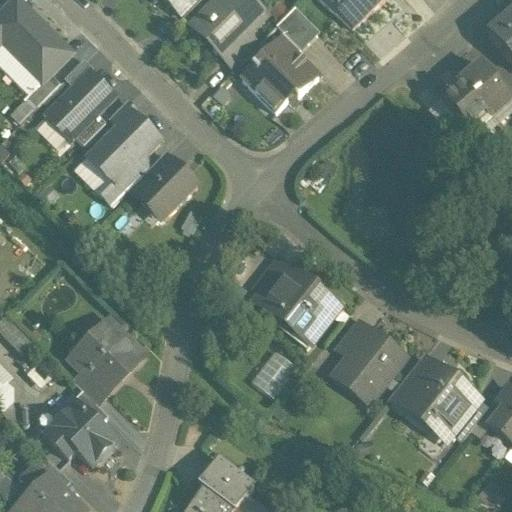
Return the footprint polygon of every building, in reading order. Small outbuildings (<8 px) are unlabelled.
[(158,0),(173,15),(174,14),(188,0),(158,0)] [(188,0),(174,14),(183,23),(205,0),(188,0)] [(265,23),(242,0),(223,0),(191,31),(223,63),(247,40),(248,40),(265,23)] [(317,0),(332,14),(346,1),(344,0),(317,0)] [(390,0),(344,0),(346,1),(351,8),(358,2),(370,17),(390,0)] [(351,8),(346,1),(332,14),(352,33),(370,17),(358,2),(351,8)] [(15,60),(44,31),(16,4),(0,20),(0,49),(2,48),(15,60)] [(293,16),(275,34),(298,57),(315,39),(293,16)] [(511,24),(510,22),(488,40),(511,68),(511,24)] [(71,58),(44,31),(15,60),(42,87),(50,79),(71,58)] [(248,40),(247,40),(223,63),(235,74),(258,51),(248,40)] [(277,68),(268,59),(253,74),(252,72),(250,74),(251,75),(241,86),(274,119),(294,99),(297,103),(317,82),(290,55),(277,68)] [(84,65),(64,84),(72,93),(89,76),(90,77),(93,74),(84,65)] [(511,103),(482,69),(461,87),(496,128),(511,114),(511,103)] [(90,77),(89,76),(72,93),(44,121),(70,147),(74,142),(97,119),(115,101),(90,77)] [(60,88),(50,79),(42,87),(9,120),(19,129),(60,88)] [(496,128),(461,87),(441,104),(476,145),(496,128)] [(126,107),(109,124),(118,132),(132,118),(133,120),(136,117),(126,107)] [(133,120),(132,118),(118,132),(87,163),(114,190),(115,192),(138,169),(160,146),(133,120)] [(97,119),(74,142),(83,150),(105,128),(97,119)] [(146,177),(139,185),(148,194),(173,169),(164,160),(146,177)] [(195,190),(174,168),(173,169),(148,194),(141,201),(163,223),(195,190)] [(138,169),(115,192),(114,190),(102,201),(112,211),(139,185),(146,177),(138,169)] [(461,222),(452,215),(443,225),(452,233),(461,222)] [(277,264),(255,292),(260,297),(253,305),(262,312),(291,276),(277,264)] [(458,314),(473,289),(453,273),(436,295),(441,299),(438,305),(458,314)] [(318,301),(291,279),(292,277),(291,276),(262,312),(310,351),(340,314),(320,298),(318,301)] [(0,322),(0,337),(26,361),(38,347),(5,317),(0,322)] [(358,327),(337,353),(347,361),(349,363),(369,336),(358,327)] [(111,329),(75,364),(88,377),(84,381),(102,400),(104,399),(142,361),(111,329)] [(403,363),(369,336),(349,363),(347,361),(330,382),(348,395),(357,383),(376,398),(403,363)] [(421,363),(391,401),(400,408),(401,408),(411,395),(414,397),(434,373),(421,363)] [(434,373),(414,397),(411,395),(401,408),(400,408),(398,410),(429,434),(433,430),(449,442),(476,407),(434,373)] [(102,400),(84,381),(75,390),(82,397),(96,411),(106,401),(104,399),(102,400)] [(511,396),(506,392),(490,412),(498,419),(511,401),(511,396)] [(96,411),(82,397),(71,408),(77,413),(82,418),(84,416),(99,431),(108,423),(96,411)] [(511,401),(498,419),(489,431),(511,449),(511,401)] [(62,403),(34,430),(46,442),(77,413),(71,408),(69,410),(62,403)] [(84,416),(82,418),(77,413),(46,442),(68,464),(76,455),(92,471),(115,449),(98,432),(99,431),(84,416)] [(238,511),(252,494),(215,467),(198,490),(203,495),(189,511),(238,511)] [(19,491),(0,469),(0,493),(7,501),(19,491)] [(79,511),(51,483),(21,511),(79,511)]
